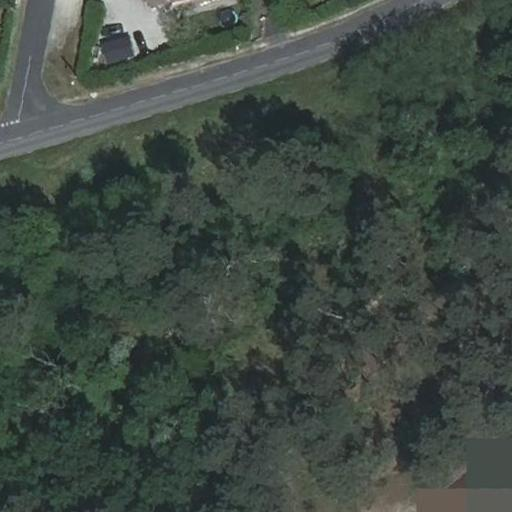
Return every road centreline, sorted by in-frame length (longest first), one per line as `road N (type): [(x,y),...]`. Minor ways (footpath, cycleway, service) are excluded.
road 1 (tertiary): [(417,0),(314,47),(21,136)]
road 2 (residential): [(21,136),(17,117),(41,0)]
